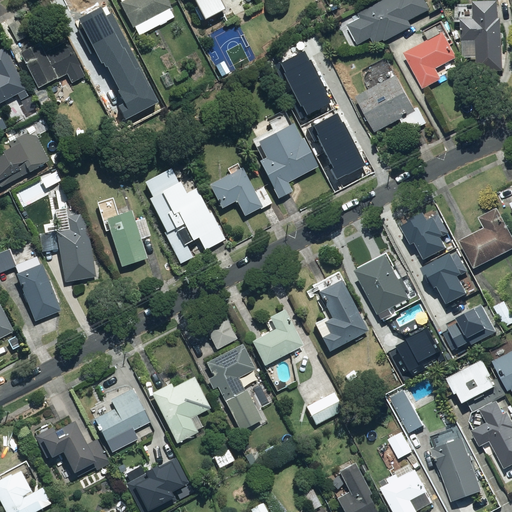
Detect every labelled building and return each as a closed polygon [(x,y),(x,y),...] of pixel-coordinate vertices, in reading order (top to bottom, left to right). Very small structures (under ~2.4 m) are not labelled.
[(126,0),(122,2),(134,27),(173,8),(168,0),(126,0)] [(197,0),(205,17),(227,7),(223,0),(197,0)] [(428,0),(386,0),(361,13),(363,17),(349,24),(360,45),(373,38),(376,43),(385,38),(386,40),(414,26),(410,18),(432,7),(428,0)] [(501,17),(500,0),(487,0),(477,0),(478,17),(464,17),(465,56),(478,55),(478,70),(504,69),(503,17),(501,17)] [(116,102),(125,119),(157,102),(111,13),(107,15),(102,7),(78,19),(82,27),(77,29),(91,55),(96,53),(121,100),(116,102)] [(443,78),(438,68),(461,56),(447,30),(406,51),(425,87),(443,78)] [(56,99),(48,84),(67,74),(72,82),(87,73),(68,40),(45,53),(37,39),(20,48),(40,85),(32,89),(42,107),(56,99)] [(0,72),(0,73),(0,72),(0,104),(19,94),(22,101),(32,95),(6,48),(0,51),(0,72)] [(302,118),(332,103),(305,49),(275,64),(302,118)] [(225,61),(217,65),(223,77),(231,73),(225,61)] [(418,110),(400,74),(360,94),(378,130),(418,110)] [(335,113),(307,127),(335,181),(363,167),(335,113)] [(293,189),(289,180),(319,165),(306,137),(303,138),(294,121),(259,139),(268,155),(260,159),(279,196),(293,189)] [(0,186),(5,184),(3,180),(22,169),(25,175),(50,160),(33,129),(7,144),(10,150),(0,155),(0,186)] [(198,186),(185,193),(172,167),(146,180),(153,195),(149,197),(181,259),(223,238),(198,186)] [(244,213),(262,204),(243,167),(211,183),(223,207),(238,200),(244,213)] [(0,202),(0,252),(42,333),(70,319),(7,199),(0,202)] [(482,215),(488,226),(462,239),(477,267),(511,249),(511,230),(500,207),(482,215)] [(145,217),(135,221),(132,211),(107,219),(122,266),(147,258),(141,240),(151,236),(145,217)] [(412,243),(420,259),(445,247),(440,236),(446,234),(437,216),(427,220),(424,213),(400,225),(409,245),(412,243)] [(69,228),(39,232),(41,252),(60,250),(65,280),(96,276),(87,214),(68,217),(69,228)] [(412,296),(389,252),(359,268),(390,328),(409,318),(400,302),(412,296)] [(436,286),(446,305),(468,293),(459,277),(467,273),(457,253),(450,257),(449,254),(421,269),(431,289),(436,286)] [(332,331),(323,336),(331,349),(369,329),(342,278),(318,290),(332,316),(326,320),(332,331)] [(511,315),(504,301),(495,306),(506,327),(511,324),(511,315)] [(0,340),(15,333),(0,302),(0,340)] [(442,333),(452,351),(468,343),(470,347),(498,332),(483,303),(454,318),(457,323),(448,328),(449,330),(442,333)] [(277,328),(253,339),(265,361),(304,342),(286,308),(271,316),(277,328)] [(240,339),(229,317),(206,328),(217,350),(240,339)] [(389,353),(404,383),(446,361),(429,327),(395,345),(397,349),(389,353)] [(244,343),(208,362),(214,374),(208,377),(213,387),(219,384),(242,428),(262,417),(241,375),(256,367),(244,343)] [(511,351),(495,360),(510,389),(511,387),(511,351)] [(497,386),(492,376),(495,374),(486,358),(451,377),(459,392),(461,391),(467,402),(497,386)] [(173,381),(153,391),(177,441),(198,431),(190,416),(211,405),(196,376),(175,386),(173,381)] [(114,409),(96,418),(115,457),(143,443),(151,458),(170,449),(159,427),(150,431),(147,424),(151,422),(134,387),(109,399),(114,409)] [(407,391),(394,399),(413,433),(427,425),(407,391)] [(306,405),(316,425),(343,412),(333,392),(306,405)] [(511,415),(509,410),(506,412),(499,400),(483,409),(489,421),(474,429),(483,445),(492,440),(507,467),(511,464),(511,415)] [(51,424),(34,433),(48,460),(64,452),(78,481),(112,464),(99,438),(91,442),(85,431),(83,432),(77,419),(54,430),(51,424)] [(414,453),(404,433),(390,440),(400,460),(414,453)] [(484,490),(465,435),(434,446),(453,501),(484,490)] [(213,457),(219,468),(236,460),(230,448),(213,457)] [(378,508),(368,489),(370,488),(357,463),(341,471),(351,490),(338,497),(345,511),(377,511),(376,508),(378,508)] [(428,490),(417,469),(383,486),(396,511),(419,511),(412,498),(428,490)] [(21,470),(0,480),(0,499),(6,511),(36,511),(53,503),(44,486),(32,492),(21,470)] [(250,511),(267,511),(263,503),(250,510),(250,511)]
